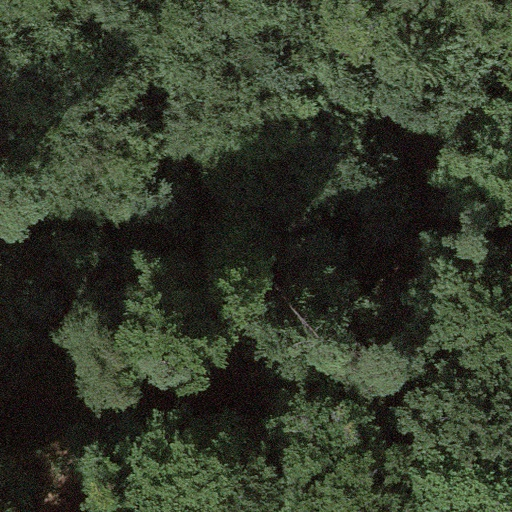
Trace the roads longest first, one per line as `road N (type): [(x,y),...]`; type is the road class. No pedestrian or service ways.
road 1 (track): [(0,420),(221,372),(389,379)]
road 2 (track): [(389,379),(511,388)]
